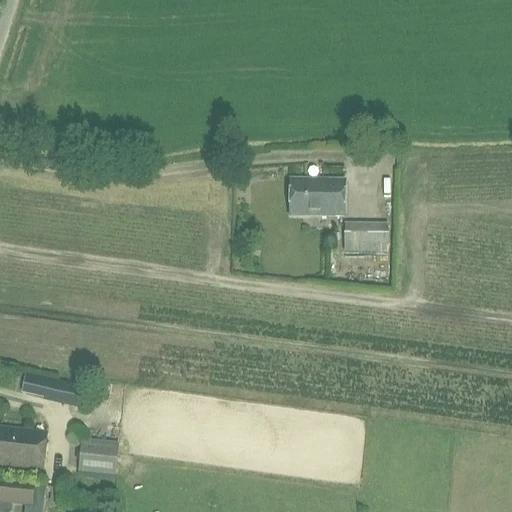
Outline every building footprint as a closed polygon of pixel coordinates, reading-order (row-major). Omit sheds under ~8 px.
[(290,181),(289,215),(343,217),(344,182),(290,181)] [(344,227),(344,254),(358,254),(387,255),(387,227),(344,227)] [(44,400),(68,406),(73,384),(49,379),(44,400)] [(0,427),(0,467),(42,472),(47,433),(0,427)] [(82,439),(78,472),(115,476),(119,443),(82,439)] [(30,486),(0,484),(0,511),(12,511),(13,502),(25,503),(24,511),(42,511),(46,488),(30,486)]
